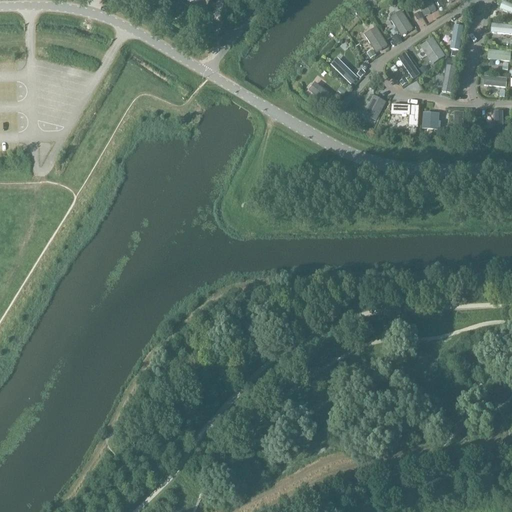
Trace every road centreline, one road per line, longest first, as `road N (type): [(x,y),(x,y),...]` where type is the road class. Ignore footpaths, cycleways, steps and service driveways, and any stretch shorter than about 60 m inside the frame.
road 1 (unclassified): [(511,169),(420,171),(367,162),(109,20),(53,7),(0,8)]
road 2 (residential): [(475,0),(376,71)]
